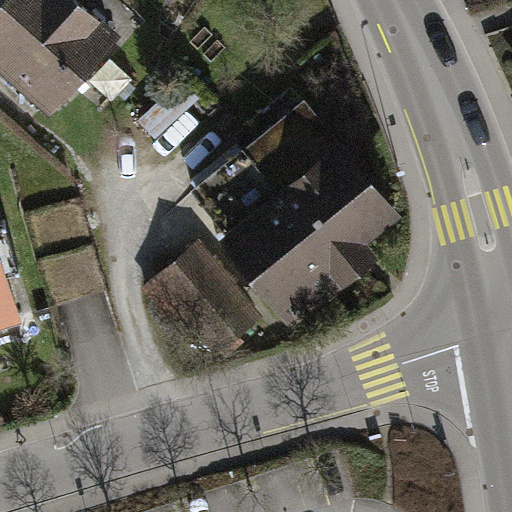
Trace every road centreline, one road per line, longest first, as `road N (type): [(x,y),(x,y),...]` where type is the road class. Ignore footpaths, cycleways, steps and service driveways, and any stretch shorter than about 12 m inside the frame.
road 1 (residential): [(504,335),(0,482)]
road 2 (secondary): [(397,0),(457,138),(504,335)]
